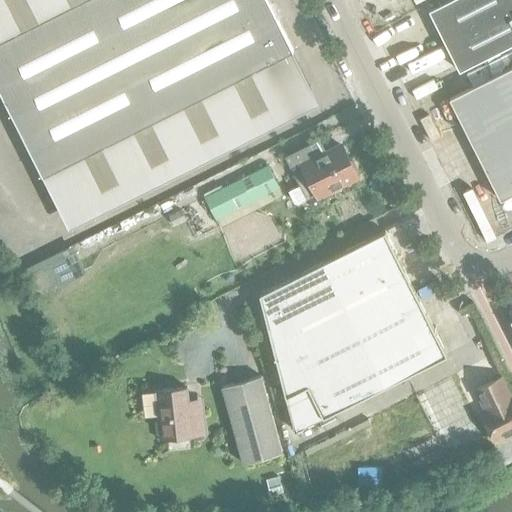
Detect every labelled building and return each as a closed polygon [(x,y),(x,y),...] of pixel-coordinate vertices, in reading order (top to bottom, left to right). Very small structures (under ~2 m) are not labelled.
[(274,44),(286,38),(267,0),(78,0),(0,39),(0,90),(42,175),(280,56),(274,44)] [(511,0),(447,0),(428,10),(459,70),(511,43),(511,0)] [(511,65),(449,98),(500,200),(511,193),(511,65)] [(341,145),(326,153),(319,140),(286,156),(300,185),(289,190),(295,201),(298,202),(316,193),(317,195),(357,175),(355,173),(357,169),(353,161),(349,160),(341,145)] [(267,165),(223,187),(233,209),(278,186),(267,165)] [(233,209),(223,187),(205,196),(215,218),(233,209)] [(259,293),(260,297),(294,430),(446,354),(384,230),(259,293)] [(260,375),(222,386),(243,463),(282,452),(260,375)] [(476,388),(486,409),(480,413),(493,441),(511,431),(511,396),(510,398),(500,376),(476,388)] [(160,439),(190,436),(206,434),(203,407),(189,408),(186,386),(154,390),(160,439)]
